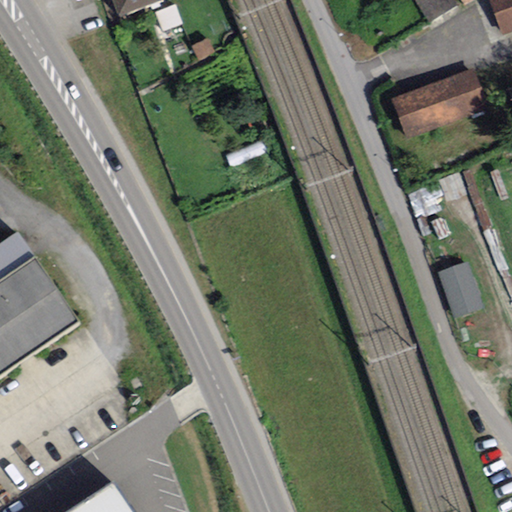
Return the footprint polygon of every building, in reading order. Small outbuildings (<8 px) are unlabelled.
[(106,0),(116,22),(161,3),(160,0),(106,0)] [(458,7),(453,0),(415,0),(431,24),(458,7)] [(511,0),(487,0),(501,32),(511,27),(511,0)] [(473,73),(392,103),(407,143),(488,112),(473,73)] [(31,267),(0,286),(0,374),(71,327),(31,267)] [(462,269),(438,278),(452,315),(476,306),(462,269)] [(128,511),(113,489),(77,511),(128,511)]
